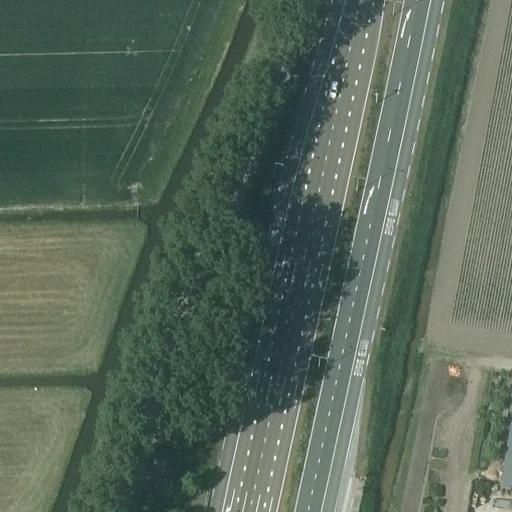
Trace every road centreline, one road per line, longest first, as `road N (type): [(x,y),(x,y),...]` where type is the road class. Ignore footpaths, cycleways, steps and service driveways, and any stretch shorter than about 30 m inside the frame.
road 1 (unclassified): [(115,511),(168,326),(297,0)]
road 2 (primary): [(361,0),(249,511)]
road 3 (primary): [(311,511),(420,0)]
